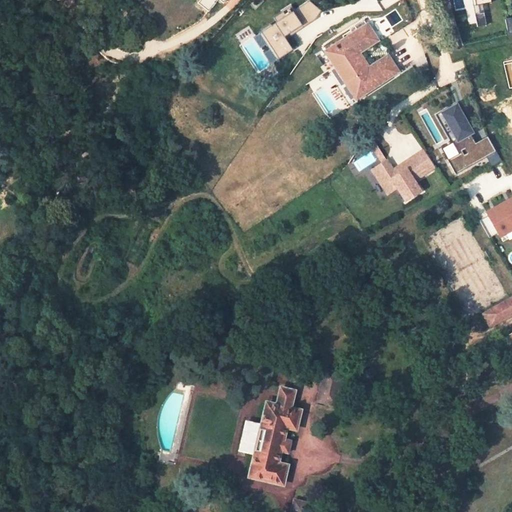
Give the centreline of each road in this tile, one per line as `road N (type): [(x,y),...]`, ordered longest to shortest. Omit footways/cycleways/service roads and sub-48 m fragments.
road 1 (track): [(0,181),(26,207),(28,249),(36,252),(45,249),(75,172),(70,147),(23,75),(0,11)]
road 2 (track): [(66,0),(85,33),(137,55),(192,34),(218,17),(224,0)]
